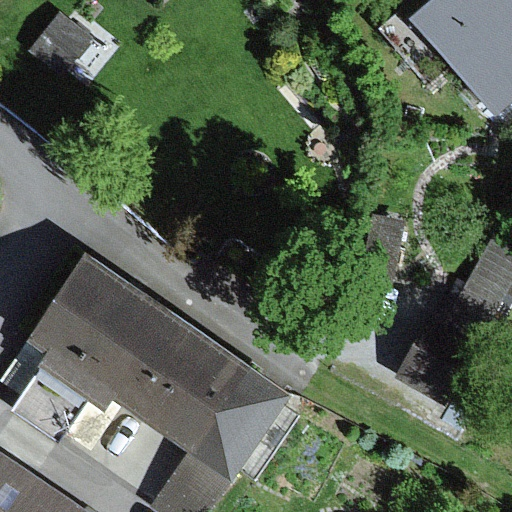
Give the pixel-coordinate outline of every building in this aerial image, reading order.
[(511,0),(428,0),(418,9),(502,109),(511,100),(511,0)] [(64,21),(37,54),(65,76),(91,43),(64,21)] [(408,217),(374,213),(366,271),(400,275),(408,217)] [(511,287),(511,239),(496,231),(446,323),(482,342),(511,287)] [(212,511),(298,386),(93,249),(5,379),(26,392),(16,407),(64,439),(69,432),(96,450),(130,399),(197,444),(157,503),(169,511),(212,511)] [(446,323),(431,315),(400,375),(451,402),(482,342),(446,323)] [(101,511),(0,444),(0,511),(101,511)]
